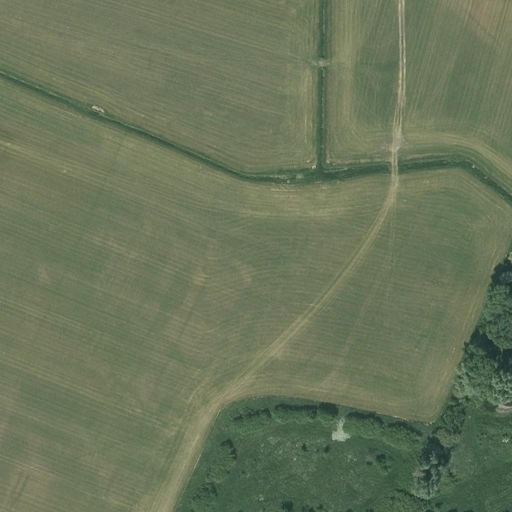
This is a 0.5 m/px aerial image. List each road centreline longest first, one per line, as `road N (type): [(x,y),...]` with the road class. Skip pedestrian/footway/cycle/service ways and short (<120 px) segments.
road 1 (track): [(511,181),(472,154),(398,141),(400,0)]
road 2 (track): [(402,489),(404,468),(393,454),(360,437),(289,427),(266,437),(258,468),(219,511)]
road 3 (track): [(511,462),(427,497),(354,480),(340,488),(339,511)]
